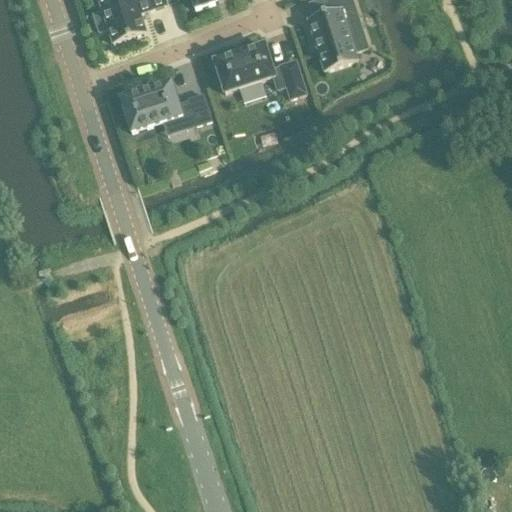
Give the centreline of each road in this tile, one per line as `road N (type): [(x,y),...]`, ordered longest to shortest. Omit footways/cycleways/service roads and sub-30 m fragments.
road 1 (residential): [(222,511),(84,86)]
road 2 (residential): [(84,86),(288,17)]
